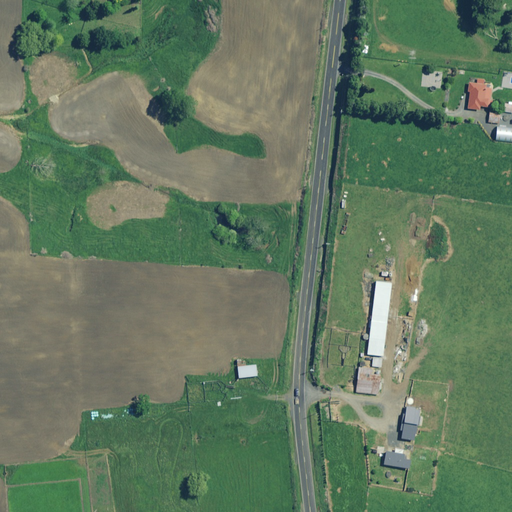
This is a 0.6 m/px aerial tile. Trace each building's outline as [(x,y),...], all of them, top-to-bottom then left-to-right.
[(492,89),(485,88),(485,84),(486,80),(477,79),(476,84),(469,83),(468,92),(469,92),(468,109),(479,110),(480,107),(487,107),(487,106),(491,106),(492,89)] [(511,103),(503,102),(502,112),(511,112),(511,103)] [(501,113),(489,112),(488,122),(499,124),(501,113)] [(496,141),(511,142),(511,128),(497,127),(496,141)] [(391,283),(376,282),(372,315),(387,317),(391,283)] [(369,335),(368,335),(368,334),(367,334),(366,334),(365,334),(364,334),(364,335),(363,335),(363,336),(363,337),(363,338),(363,339),(364,340),(365,341),(366,341),(367,341),(368,340),(367,356),(383,357),(387,323),(370,321),(369,321),(368,328),(369,328),(369,335)] [(257,376),(255,365),(237,368),(238,378),(257,376)] [(355,378),(358,378),(356,392),(379,394),(380,375),(372,374),(373,369),(359,367),(356,367),(355,378)] [(415,458),(410,457),(411,451),(395,449),(394,454),(386,453),(384,466),(408,469),(408,468),(413,469),(415,458)]
